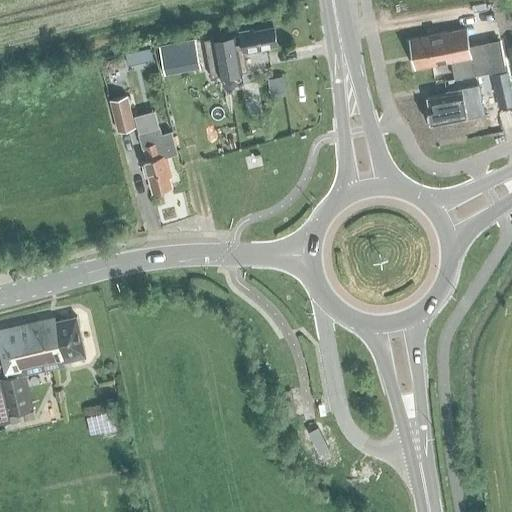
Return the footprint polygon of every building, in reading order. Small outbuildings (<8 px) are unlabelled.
[(239,33),(203,39),(210,78),(247,71),(244,54),(262,51),(262,48),(277,45),(273,27),(253,31),(252,29),(239,32),(239,33)] [(409,40),(415,68),(432,65),(432,66),(453,62),(454,61),(457,75),(488,70),(484,48),(470,51),(467,30),(448,33),(447,33),(426,36),(426,37),(409,40)] [(162,45),(166,72),(200,66),(196,40),(162,45)] [(151,47),(140,49),(143,61),(154,59),(151,47)] [(511,103),(506,74),(494,77),(495,83),(500,107),(511,104),(511,103)] [(467,117),(465,108),(484,105),(479,76),(460,80),(462,88),(446,90),(447,94),(427,98),(429,106),(426,107),(426,109),(424,113),(425,120),(429,122),(429,125),(446,121),(448,124),(455,123),(457,119),(467,117)] [(118,131),(136,127),(127,95),(110,100),(118,131)] [(160,126),(139,132),(143,147),(142,147),(146,161),(141,162),(145,177),(149,176),(153,192),(170,187),(168,177),(171,176),(165,155),(160,157),(156,144),(164,142),(160,126)] [(0,379),(0,424),(6,424),(5,417),(30,412),(22,375),(62,367),(62,363),(83,359),(75,318),(54,322),(53,320),(0,330),(0,353),(5,378),(0,379)] [(285,416),(297,415),(294,389),(282,390),(285,416)] [(60,392),(53,394),(56,403),(63,401),(60,392)] [(115,412),(86,419),(88,428),(90,436),(117,429),(114,414),(115,414),(115,412)]
